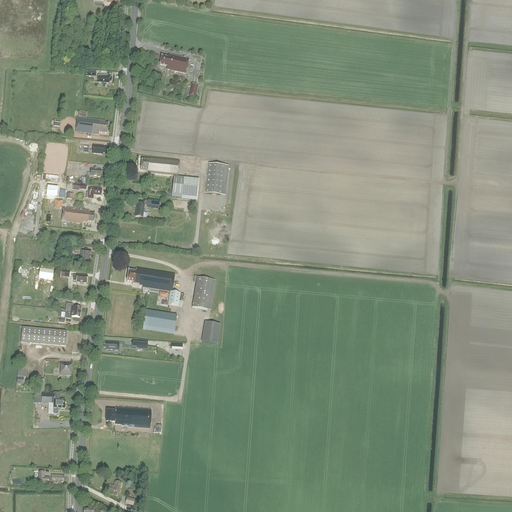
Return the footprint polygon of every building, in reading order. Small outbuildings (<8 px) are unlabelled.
[(167,67),(166,70),(186,74),(189,60),(169,55),(168,58),(161,56),(159,65),(167,67)] [(196,98),(198,85),(191,84),(190,87),(187,87),(185,94),(188,95),(188,96),(196,98)] [(77,118),(75,132),(99,135),(99,133),(107,134),(108,124),(105,123),(105,121),(87,119),(88,112),(79,111),(78,118),(77,118)] [(93,145),(92,154),(103,155),(103,153),(105,153),(106,148),(103,148),(103,146),(93,145)] [(142,160),(141,171),(147,171),(147,173),(177,176),(179,161),(151,159),(150,160),(142,160)] [(221,195),(224,166),(209,164),(206,194),(221,195)] [(91,177),(100,178),(101,170),(91,169),(91,177)] [(172,194),(171,198),(196,200),(198,180),(173,177),(172,190),(172,194)] [(49,185),(49,194),(64,196),(64,186),(49,185)] [(88,189),(88,199),(93,199),(93,195),(101,196),(102,189),(94,188),(94,189),(88,189)] [(54,208),(62,208),(62,200),(54,200),(54,208)] [(143,214),(143,213),(144,205),(136,204),(135,217),(142,218),(142,219),(146,219),(147,214),(143,214)] [(63,208),(61,221),(82,224),(82,222),(88,223),(88,222),(94,222),(95,214),(89,214),(89,211),(63,208)] [(81,251),(80,261),(90,262),(91,252),(81,251)] [(51,282),(52,270),(43,268),(43,271),(39,270),(38,280),(51,282)] [(142,288),(170,292),(172,293),(174,275),(136,269),(136,272),(128,271),(127,282),(133,283),(133,285),(139,286),(138,287),(142,287),(142,288)] [(73,275),(73,281),(76,282),(76,283),(87,284),(87,276),(77,275),(77,276),(73,275)] [(197,278),(192,308),(211,311),(216,281),(197,278)] [(172,293),(170,292),(168,306),(182,308),(182,302),(179,301),(180,294),(172,293)] [(66,311),(80,313),(81,308),(72,307),(73,305),(67,304),(66,311)] [(38,316),(46,316),(47,309),(38,308),(38,316)] [(80,318),(80,313),(66,311),(65,319),(71,319),(71,317),(80,318)] [(173,335),(174,331),(176,315),(145,311),(142,330),(173,335)] [(204,322),(201,342),(218,344),(221,324),(204,322)] [(22,328),(21,343),(66,347),(67,332),(22,328)] [(106,350),(119,351),(119,343),(107,342),(106,344),(104,344),(104,348),(106,348),(106,350)] [(60,364),(59,376),(71,377),(71,364),(60,364)] [(26,368),(25,368),(18,367),(18,377),(26,378),(26,368)] [(35,393),(42,393),(45,393),(45,380),(35,380),(35,393)] [(54,415),(57,415),(58,414),(58,409),(65,409),(65,401),(59,401),(59,393),(54,393),(54,394),(45,393),(42,393),(42,399),(41,403),(54,404),(53,413),(54,415)] [(107,411),(106,422),(115,423),(115,424),(125,425),(125,427),(150,429),(151,411),(116,408),(115,411),(107,411)] [(51,476),(51,479),(50,479),(50,477),(45,477),(45,472),(38,472),(38,484),(49,484),(49,483),(51,483),(51,484),(61,484),(61,483),(64,483),(64,476),(51,476)] [(106,492),(116,495),(118,496),(121,484),(116,482),(114,487),(108,485),(107,486),(106,486),(105,491),(106,491),(106,492)]
